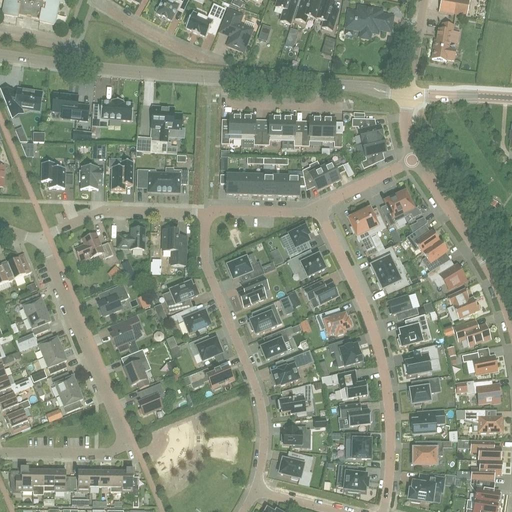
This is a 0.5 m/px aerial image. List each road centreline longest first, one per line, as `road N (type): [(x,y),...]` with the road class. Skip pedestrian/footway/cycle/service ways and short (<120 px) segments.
road 1 (residential): [(316,207),(365,309),(384,373),(390,446),(383,511)]
road 2 (residential): [(254,491),(260,405),(207,270),(205,214)]
road 3 (residential): [(126,447),(43,248),(0,228)]
road 4 (tertiary): [(226,78),(0,55)]
road 5 (residential): [(511,320),(484,260),(413,159)]
road 6 (residential): [(205,214),(103,211),(57,230)]
road 7 (residential): [(93,0),(165,43),(215,61)]
road 8 (residential): [(0,453),(104,455),(126,447)]
road 9 (residential): [(226,78),(225,105),(320,108)]
